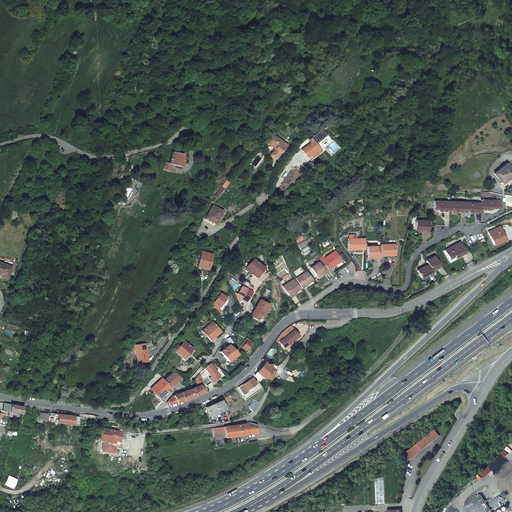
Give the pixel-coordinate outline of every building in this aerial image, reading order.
[(267,143),(273,136),(270,134),(264,140),(267,143)] [(274,159),(287,143),(284,140),(281,142),(273,135),(273,136),(267,143),(266,144),(273,149),(269,154),(274,159)] [(307,158),(319,149),(313,140),(305,146),(306,148),(302,151),(307,158)] [(186,155),(174,152),(171,163),(165,161),(163,170),(171,172),(173,164),(184,167),(186,160),(184,160),(186,155)] [(493,174),(501,183),(511,173),(511,172),(505,164),(493,174)] [(225,190),(230,183),(226,179),(213,196),(216,198),(223,189),(225,190)] [(488,208),(494,208),(494,207),(498,207),(499,199),(479,199),(479,202),(479,209),(488,210),(488,208)] [(433,209),(439,209),(439,211),(448,211),(449,209),(449,201),(434,201),(433,209)] [(449,201),(449,209),(454,210),(454,211),(463,212),(463,210),(464,202),(449,201)] [(469,212),(479,212),(479,211),(479,209),(479,202),(464,202),(463,210),(469,210),(469,212)] [(212,206),(204,219),(209,222),(209,221),(213,223),(215,219),(217,220),(221,211),(212,206)] [(415,230),(427,231),(427,221),(415,221),(415,230)] [(488,232),(494,245),(505,240),(499,227),(488,232)] [(347,248),(356,248),(356,249),(364,249),(364,238),(347,239),(347,248)] [(444,250),(449,259),(454,257),(455,258),(465,252),(459,241),(444,250)] [(380,256),(387,256),(394,256),(394,245),(380,245),(380,247),(380,256)] [(380,256),(380,247),(366,247),(366,258),(372,257),(376,257),(376,259),(380,259),(380,256)] [(200,251),(196,266),(204,269),(206,266),(207,266),(211,254),(200,251)] [(328,270),(341,261),(334,251),(324,258),(325,259),(322,261),(328,270)] [(434,256),(426,260),(428,264),(432,271),(440,267),(434,256)] [(244,269),(255,277),(262,267),(251,259),(244,269)] [(310,268),(316,277),(321,274),(324,271),(325,272),(328,270),(322,261),(321,260),(310,268)] [(0,261),(0,273),(2,274),(1,276),(8,278),(12,266),(0,261)] [(422,279),(433,273),(432,271),(428,264),(417,270),(422,279)] [(306,271),(295,278),(301,287),(310,281),(312,280),(306,271)] [(293,279),(282,287),(288,295),(294,291),(294,292),(298,290),(299,289),(293,279)] [(244,302),(250,292),(246,289),(241,286),(234,298),(237,303),(239,299),(244,302)] [(215,309),(224,298),(216,292),(214,294),(217,296),(210,305),(212,307),(211,308),(213,309),(214,308),(215,309)] [(266,303),(260,299),(250,316),(256,320),(259,315),(261,312),(263,313),(267,307),(264,306),(266,303)] [(209,341),(219,332),(211,322),(200,331),(209,341)] [(300,335),(291,325),(290,325),(287,329),(283,332),(286,336),(277,343),(279,345),(281,344),(284,348),(296,339),(300,342),(305,337),(302,334),(300,335)] [(232,342),(226,334),(225,335),(223,339),(228,345),(232,342)] [(247,347),(250,344),(249,343),(249,342),(245,338),(239,345),(245,350),(247,347)] [(185,360),(193,351),(183,341),(174,351),(185,360)] [(146,362),(143,344),(134,345),(136,363),(141,362),(146,362)] [(227,361),(235,354),(228,345),(219,352),(227,361)] [(264,362),(254,374),(257,380),(261,377),(264,378),(272,368),(264,362)] [(206,364),(204,367),(205,369),(210,376),(209,377),(212,382),(216,379),(219,377),(213,368),(217,366),(215,363),(211,366),(209,363),(206,364)] [(204,384),(200,375),(195,378),(197,386),(192,388),(196,396),(203,393),(200,386),(204,384)] [(0,390),(3,390),(8,380),(0,376),(0,390)] [(242,394),(247,390),(246,389),(251,386),(255,382),(251,377),(237,387),(242,394)] [(173,391),(161,378),(150,389),(155,394),(153,395),(158,399),(162,402),(173,391)] [(167,384),(172,389),(177,385),(174,380),(167,384)] [(196,396),(192,388),(186,390),(190,398),(196,396)] [(190,398),(186,390),(180,392),(183,401),(190,398)] [(183,401),(180,392),(173,395),(166,401),(168,405),(183,401)] [(158,399),(154,402),(155,406),(153,407),(154,409),(155,409),(162,402),(158,399)] [(209,416),(226,408),(221,399),(213,403),(205,407),(209,416)] [(255,399),(249,405),(253,412),(256,407),(259,403),(255,399)] [(13,412),(22,414),(24,407),(17,405),(11,404),(9,412),(8,416),(11,417),(12,415),(13,412)] [(22,414),(20,421),(19,425),(34,426),(39,411),(32,409),(25,407),(23,414),(22,414)] [(38,419),(47,421),(48,414),(40,412),(38,419)] [(67,415),(58,414),(57,422),(78,425),(79,420),(75,419),(75,416),(67,415)] [(226,437),(247,434),(257,432),(257,424),(249,422),(234,425),(225,426),(212,428),(214,436),(224,434),(223,430),(225,430),(226,434),(226,437)] [(99,439),(108,440),(108,443),(119,446),(121,431),(111,429),(100,428),(99,439)] [(408,461),(440,435),(435,429),(403,455),(408,461)] [(385,503),(384,477),(374,477),(375,504),(385,503)]
